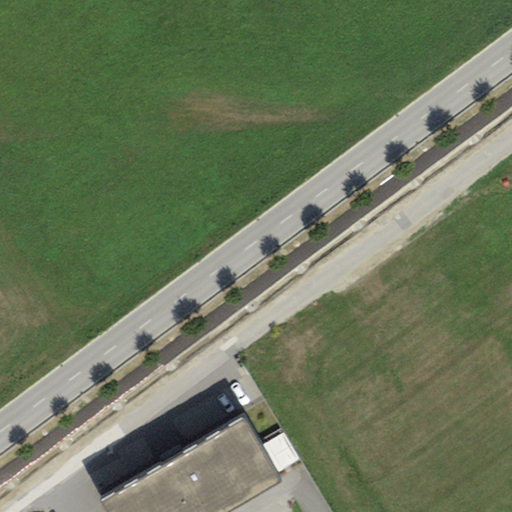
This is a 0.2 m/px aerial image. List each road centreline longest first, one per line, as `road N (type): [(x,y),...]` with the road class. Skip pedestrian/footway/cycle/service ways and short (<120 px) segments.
road 1 (primary): [(0,432),(511,50)]
road 2 (unclassified): [(511,137),(15,511)]
